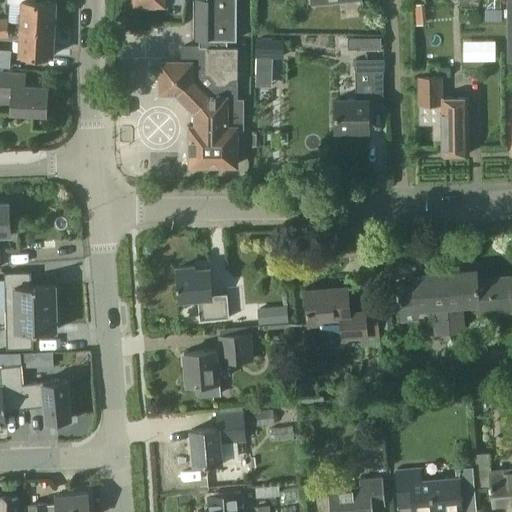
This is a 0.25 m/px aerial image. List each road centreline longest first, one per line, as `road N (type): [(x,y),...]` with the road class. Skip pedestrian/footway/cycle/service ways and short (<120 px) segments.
road 1 (residential): [(401,207),(98,211)]
road 2 (tertiary): [(116,458),(98,211)]
road 3 (residential): [(401,207),(387,0)]
road 4 (tertiary): [(90,162),(89,0)]
